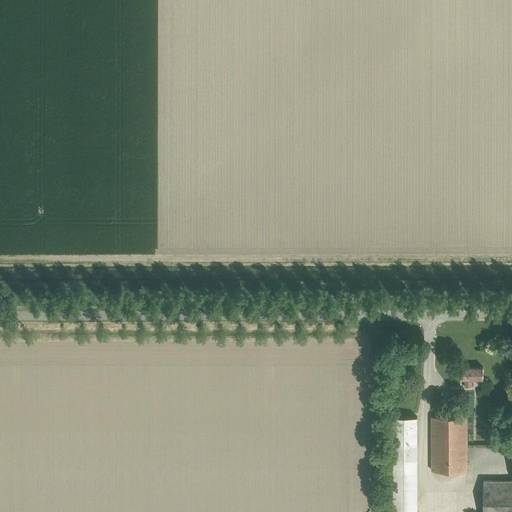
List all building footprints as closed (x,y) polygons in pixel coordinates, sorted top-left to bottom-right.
[(431,372),(430,357),(421,358),(421,373),(431,372)] [(483,379),(483,367),(461,367),(461,379),(465,379),(465,388),(471,388),(471,379),(483,379)] [(417,511),(417,417),(392,417),(392,511),(417,511)] [(431,471),(467,471),(466,417),(431,417),(431,471)] [(511,511),(511,480),(483,480),(482,511),(511,511)]
